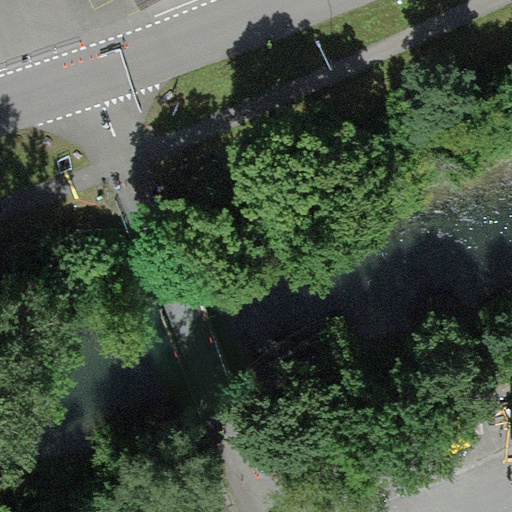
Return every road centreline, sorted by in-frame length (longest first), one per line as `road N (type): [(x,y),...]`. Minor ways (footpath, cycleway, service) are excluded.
road 1 (track): [(265,511),(93,78)]
road 2 (residential): [(286,0),(0,108)]
